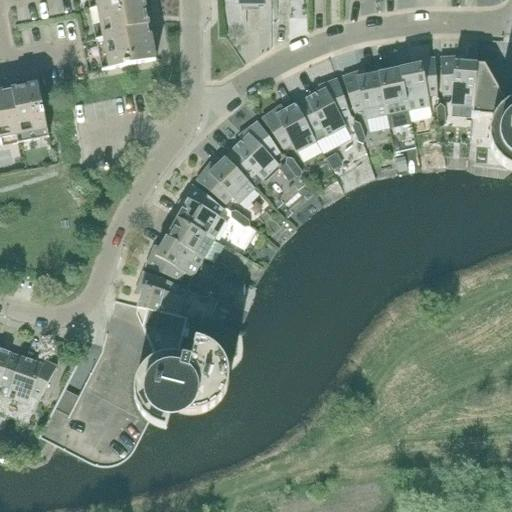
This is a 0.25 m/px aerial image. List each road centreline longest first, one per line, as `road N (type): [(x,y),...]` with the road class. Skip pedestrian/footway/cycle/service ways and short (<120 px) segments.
road 1 (residential): [(188,114),(329,42),(420,26),(511,25)]
road 2 (residential): [(0,305),(49,319),(95,296),(117,238),(188,114)]
